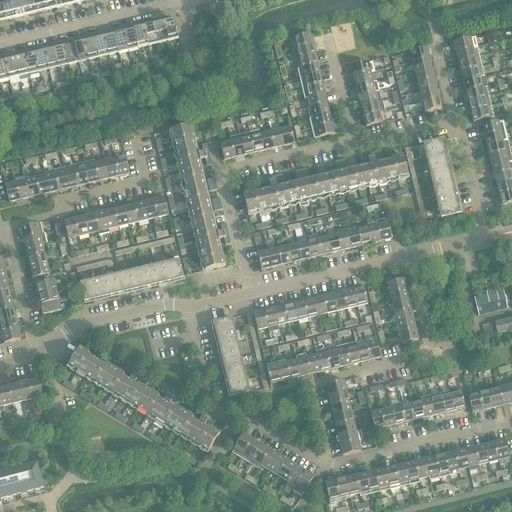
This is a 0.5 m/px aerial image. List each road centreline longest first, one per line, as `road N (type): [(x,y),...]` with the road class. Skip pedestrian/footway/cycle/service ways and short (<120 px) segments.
road 1 (residential): [(9,242),(5,227),(55,215),(63,201),(143,182),(136,150)]
road 2 (residential): [(511,421),(324,462)]
road 3 (residential): [(0,44),(180,0)]
road 4 (residential): [(324,462),(309,383),(402,361)]
road 5 (residential): [(247,297),(406,257)]
road 6 (residential): [(47,496),(73,473),(40,352)]
road 7 (residential): [(40,352),(85,323),(184,306)]
road 8 (residential): [(350,141),(218,172)]
road 9 (residential): [(236,418),(209,405),(184,306)]
road 10 (residential): [(247,297),(218,172)]
road 11 (residential): [(483,239),(451,122)]
